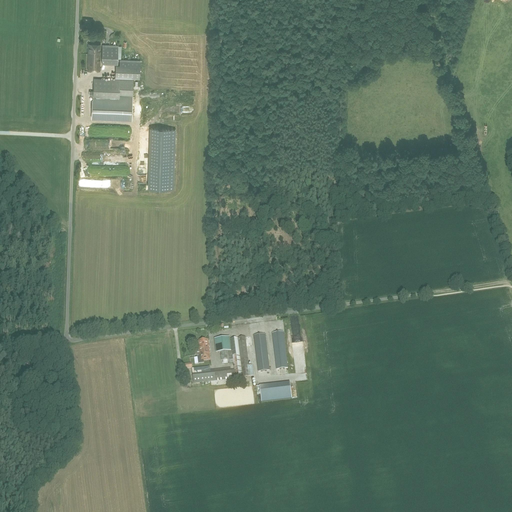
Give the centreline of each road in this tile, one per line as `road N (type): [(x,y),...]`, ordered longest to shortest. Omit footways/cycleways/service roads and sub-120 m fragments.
road 1 (unclassified): [(66,341),(428,293)]
road 2 (unclassified): [(66,341),(77,0)]
road 3 (track): [(333,0),(332,305)]
